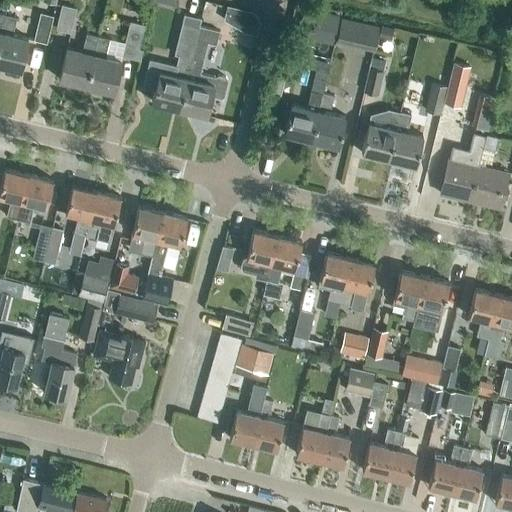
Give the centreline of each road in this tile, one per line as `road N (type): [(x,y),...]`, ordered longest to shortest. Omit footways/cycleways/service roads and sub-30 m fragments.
road 1 (residential): [(152,461),(230,182)]
road 2 (unclassified): [(511,252),(230,182)]
road 3 (unclassified): [(230,182),(0,125)]
road 4 (residential): [(358,511),(152,461)]
road 5 (residential): [(230,182),(276,4)]
road 6 (residential): [(152,461),(0,423)]
